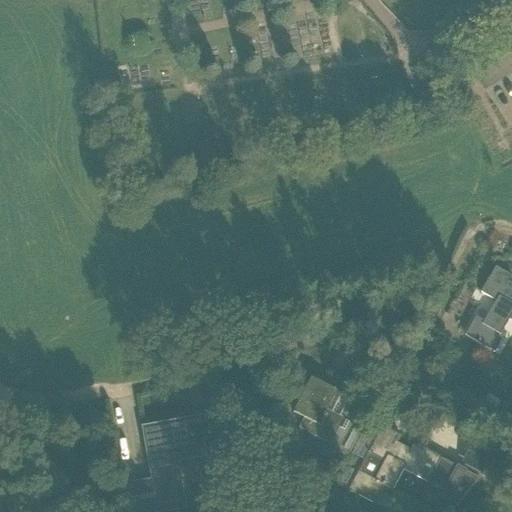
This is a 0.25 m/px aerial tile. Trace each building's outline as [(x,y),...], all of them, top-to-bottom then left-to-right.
[(419,94),(421,103),(423,109),(447,102),(443,87),(419,94)] [(511,288),(506,285),(511,276),(495,267),(480,293),(495,301),(483,322),(475,317),(464,336),(494,353),(503,336),(500,334),(511,314),(511,288)] [(329,444),(327,447),(347,457),(367,418),(349,408),(353,400),(310,378),(293,413),(303,418),(298,428),(329,444)] [(154,494),(124,499),(124,500),(125,511),(157,511),(156,506),(176,502),(167,453),(203,446),(207,467),(234,462),(228,426),(192,433),(190,419),(142,428),(154,494)] [(442,491),(431,511),(432,511),(448,511),(479,478),(413,444),(408,453),(393,445),(398,436),(381,427),(348,490),(382,507),(402,470),(442,491)] [(459,464),(487,479),(501,453),(473,439),(459,464)]
